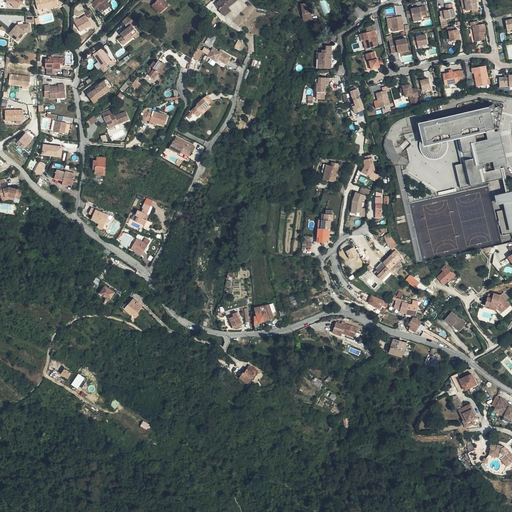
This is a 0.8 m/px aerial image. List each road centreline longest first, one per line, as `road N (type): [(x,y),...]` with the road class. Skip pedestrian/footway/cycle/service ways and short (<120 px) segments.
road 1 (residential): [(148,276),(232,112),(249,55)]
road 2 (residential): [(346,312),(269,332),(199,329),(173,313),(148,276)]
road 3 (residential): [(148,276),(0,150)]
road 4 (residential): [(511,391),(438,345),(346,312)]
